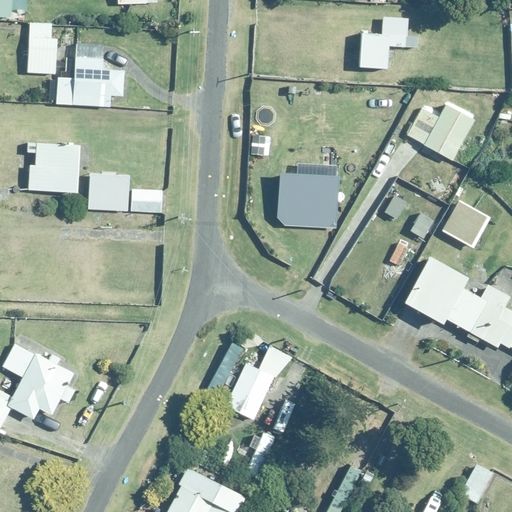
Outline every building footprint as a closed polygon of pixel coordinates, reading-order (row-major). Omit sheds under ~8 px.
[(12,0),(0,0),(0,16),(11,17),(12,0)] [(417,47),(417,15),(379,16),(379,31),(357,31),(357,69),(387,68),(387,48),(417,47)] [(51,23),(26,22),(25,72),(54,73),(55,37),(51,37),(51,23)] [(72,77),(55,76),(54,104),(109,106),(110,94),(121,95),(122,66),(104,66),(104,55),(73,54),(72,71),(72,77)] [(424,99),(405,133),(450,159),(473,119),(441,100),(437,106),(424,99)] [(270,133),(250,133),(250,155),(271,155),(270,133)] [(79,143),(24,141),(24,153),(33,153),(33,164),(26,164),(25,191),(77,193),(79,143)] [(335,166),(294,166),(294,174),(276,174),(276,218),(283,224),(335,225),(335,166)] [(162,188),(102,188),(99,188),(99,203),(129,203),(129,211),(162,211),(162,188)] [(439,229),(441,230),(471,248),(489,218),(457,199),(439,229)] [(467,275),(428,254),(401,302),(440,324),(444,319),(497,348),(500,342),(511,348),(511,311),(502,305),(507,297),(484,284),(477,296),(460,286),(467,275)] [(0,424),(10,406),(31,418),(37,407),(49,414),(57,400),(65,404),(74,387),(65,382),(71,371),(15,339),(0,364),(0,367),(18,378),(9,395),(0,390),(0,424)] [(251,420),(251,419),(286,352),(268,342),(263,353),(250,346),(221,404),(251,420)] [(248,423),(221,458),(230,466),(258,431),(248,423)] [(474,462),(457,491),(475,502),(493,473),(474,462)] [(236,511),(245,496),(187,466),(185,465),(175,484),(178,485),(163,511),(236,511)] [(349,465),(324,511),(339,511),(361,471),(349,465)]
